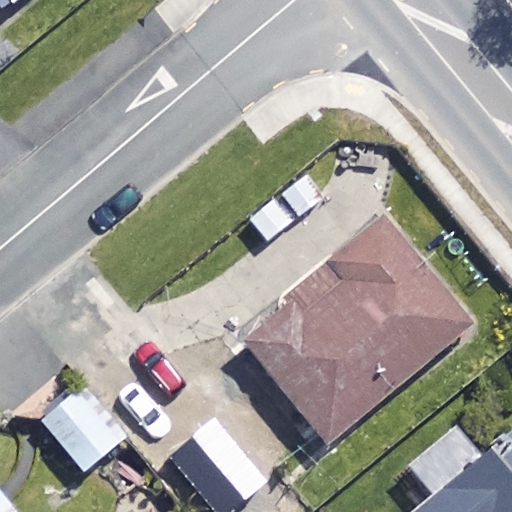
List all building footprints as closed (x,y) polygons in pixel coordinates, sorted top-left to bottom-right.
[(29,0),(0,0),(12,14),(29,0)] [(465,336),(378,231),(235,350),(322,455),(465,336)] [(265,449),(192,353),(141,391),(214,487),(265,449)] [(119,448),(76,398),(40,430),(83,479),(119,448)] [(511,511),(511,442),(470,477),(448,450),(411,480),(433,507),(426,511),(511,511)] [(280,511),(244,469),(197,507),(201,511),(280,511)] [(0,511),(8,511),(0,502),(0,511)]
